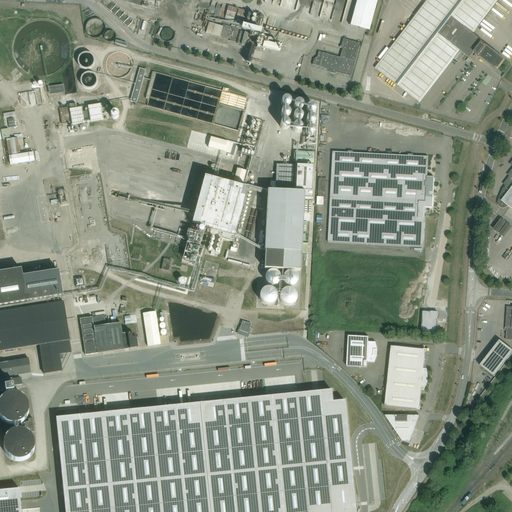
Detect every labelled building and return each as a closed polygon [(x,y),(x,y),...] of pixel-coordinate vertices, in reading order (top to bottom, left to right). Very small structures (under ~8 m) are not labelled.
[(357,0),(350,26),(369,31),(376,2),(369,0),(357,0)] [(472,34),(498,0),(427,0),(375,68),(419,102),(459,50),(470,58),(473,53),(495,69),(496,68),(497,69),(504,60),(482,42),(483,41),(472,34)] [(105,29),(105,28),(105,27),(105,26),(105,25),(104,25),(104,24),(104,23),(103,23),(103,22),(102,21),(101,20),(100,20),(99,19),(97,18),(96,18),(95,18),(94,18),(93,19),(92,19),(91,19),(90,19),(89,20),(88,21),(87,22),(87,23),(86,24),(85,25),(85,26),(85,27),(85,28),(85,29),(85,30),(85,31),(86,32),(86,33),(87,34),(87,35),(88,35),(89,36),(89,37),(91,37),(91,38),(92,38),(93,38),(94,38),(95,38),(96,38),(97,38),(98,38),(99,38),(100,37),(101,37),(101,36),(102,35),(103,35),(103,34),(104,33),(104,32),(105,31),(105,30),(105,29)] [(222,27),(215,25),(209,23),(206,33),(212,34),(229,39),(229,41),(235,43),(239,29),(223,25),(222,27)] [(264,32),(245,27),(244,31),(263,36),(264,32)] [(162,32),(161,33),(161,34),(161,36),(161,37),(162,38),(162,39),(163,40),(164,41),(165,41),(167,42),(168,42),(169,42),(170,41),(171,41),(172,40),(173,39),(174,38),(174,37),(175,35),(174,34),(174,33),(174,32),(173,31),(172,30),(171,29),(170,28),(169,28),(168,28),(166,28),(165,28),(164,29),(163,30),(162,31),(162,32)] [(115,37),(115,36),(115,35),(115,34),(114,33),(114,32),(113,32),(113,31),(112,31),(111,31),(110,31),(109,31),(108,31),(107,31),(106,32),(105,33),(105,34),(104,34),(104,35),(104,36),(104,37),(104,38),(104,39),(105,39),(105,40),(106,41),(107,41),(107,42),(108,42),(109,42),(110,42),(111,42),(112,42),(113,41),(114,40),(115,39),(115,38),(115,37)] [(350,76),(359,43),(343,38),(341,46),(342,46),(342,48),(340,55),(339,57),(318,51),(316,59),(313,58),(312,65),(331,70),(330,73),(335,74),(335,71),(343,73),(343,74),(350,76)] [(282,45),(276,43),(275,44),(265,41),(263,47),(280,52),(282,45)] [(139,68),(130,101),(136,103),(145,70),(139,68)] [(87,77),(86,77),(85,78),(84,78),(83,78),(83,79),(82,80),(81,81),(81,82),(81,83),(81,84),(81,85),(81,86),(81,87),(82,88),(83,89),(84,90),(85,90),(86,90),(87,91),(88,91),(89,90),(90,90),(91,90),(92,89),(92,88),(93,88),(93,87),(94,86),(94,85),(94,84),(94,83),(94,82),(94,81),(93,81),(93,80),(92,79),(91,78),(90,78),(89,77),(88,77),(87,77)] [(33,81),(27,82),(28,88),(34,87),(33,86),(40,85),(40,86),(44,86),(43,80),(39,80),(40,81),(33,82),(33,81)] [(102,81),(101,82),(100,82),(99,82),(98,83),(97,83),(97,84),(96,85),(96,86),(95,87),(95,88),(95,89),(95,90),(96,90),(96,91),(97,92),(97,93),(98,93),(98,94),(99,94),(100,95),(101,95),(102,95),(103,95),(104,95),(105,94),(106,93),(107,93),(107,92),(108,92),(108,91),(108,90),(109,90),(109,89),(109,88),(109,87),(108,86),(108,85),(107,84),(107,83),(106,83),(105,82),(104,82),(103,81),(102,81)] [(63,85),(62,85),(49,87),(50,95),(64,93),(63,85)] [(125,91),(124,89),(124,87),(123,87),(122,86),(121,85),(119,85),(118,85),(117,85),(115,86),(114,86),(114,87),(113,88),(113,91),(113,92),(113,93),(114,95),(116,96),(117,97),(118,97),(119,97),(121,96),(122,96),(123,95),(124,94),(124,93),(124,92),(125,91)] [(87,106),(81,107),(76,108),(75,104),(68,105),(69,107),(59,108),(61,124),(71,122),(71,125),(84,123),(84,122),(90,121),(90,122),(103,120),(100,104),(87,106)] [(8,129),(0,130),(2,138),(9,137),(8,129)] [(194,132),(191,141),(230,152),(232,142),(194,132)] [(17,138),(6,140),(10,164),(34,161),(33,152),(20,154),(17,138)] [(293,151),(293,162),(313,163),(314,152),(293,151)] [(428,161),(424,161),(425,157),(333,152),(330,197),(328,243),(423,248),(425,208),(432,208),(433,198),(434,177),(427,177),(428,161)] [(511,161),(511,162),(511,161),(511,169),(508,175),(510,176),(504,184),(505,185),(502,189),(498,200),(498,201),(497,201),(497,202),(497,203),(497,204),(498,204),(498,205),(498,206),(499,206),(499,207),(500,207),(501,208),(502,208),(503,208),(504,208),(505,208),(506,207),(507,206),(507,205),(511,208),(511,161)] [(276,164),(275,190),(293,191),(303,191),(310,191),(311,166),(295,165),(276,164)] [(235,168),(231,183),(240,185),(241,181),(244,182),(247,171),(235,168)] [(234,234),(247,188),(204,177),(192,223),(211,228),(209,235),(215,237),(210,254),(214,255),(219,238),(232,242),(234,234)] [(264,244),(263,268),(299,270),(301,244),(303,199),(310,200),(311,191),(310,191),(303,191),(303,192),(267,190),(264,244)] [(501,222),(493,232),(504,241),(508,236),(506,234),(510,229),(501,222)] [(168,271),(171,260),(163,258),(161,269),(168,271)] [(0,305),(62,295),(58,270),(22,276),(21,269),(0,272),(0,305)] [(279,278),(279,277),(279,276),(279,275),(279,274),(278,273),(278,272),(277,272),(277,271),(276,271),(275,270),(274,270),(273,270),(272,270),(271,270),(270,270),(269,270),(268,271),(267,271),(267,272),(266,272),(266,273),(265,274),(265,275),(264,276),(264,277),(264,278),(265,279),(265,280),(265,281),(266,282),(267,283),(268,284),(269,284),(270,285),(271,285),(272,285),(273,285),(274,285),(274,284),(275,284),(276,284),(276,283),(277,283),(278,282),(278,281),(279,280),(279,279),(279,278)] [(297,279),(297,278),(297,277),(297,276),(296,275),(296,274),(295,273),(294,272),(293,271),(292,271),(291,271),(290,271),(289,271),(288,271),(287,271),(286,271),(285,272),(284,272),(284,273),(283,274),(283,275),(282,275),(282,276),(282,277),(282,278),(282,279),(282,280),(282,281),(283,282),(284,283),(284,284),(285,284),(286,285),(287,285),(288,286),(289,286),(290,286),(291,285),(292,285),(293,285),(294,284),(295,283),(296,282),(296,281),(297,280),(297,279)] [(82,277),(74,279),(76,289),(84,288),(82,277)] [(261,294),(260,296),(261,297),(261,299),(262,300),(263,302),(264,303),(265,304),(267,304),(268,304),(270,304),(272,304),(273,304),(275,303),(276,302),(277,300),(278,299),(278,297),(278,296),(278,294),(278,292),(277,291),(276,290),(275,288),(273,288),(272,287),(270,287),(268,287),(267,287),(265,288),(264,288),(263,290),(262,291),(261,292),(261,294)] [(280,295),(280,297),(280,298),(281,300),(282,301),(283,303),(284,304),(285,305),(287,305),(288,306),(290,306),(292,305),(293,305),(295,304),(296,303),(297,301),(298,300),(298,298),(298,297),(298,295),(298,293),(297,292),(296,291),(295,289),(293,289),(292,288),(290,288),(288,288),(287,288),(285,289),(284,290),(283,291),(282,292),(281,293),(280,295)] [(0,351),(39,345),(44,374),(62,371),(60,359),(63,359),(62,354),(70,352),(68,340),(69,340),(63,301),(27,307),(0,311),(0,351)] [(436,333),(437,322),(438,312),(422,311),(421,332),(436,333)] [(155,312),(142,313),(147,346),(160,344),(155,312)] [(79,319),(81,328),(85,355),(124,349),(122,334),(120,322),(108,324),(107,315),(79,319)] [(248,336),(251,324),(242,321),(239,333),(248,336)] [(138,347),(136,337),(133,338),(132,334),(128,334),(128,333),(122,334),(124,349),(138,347)] [(348,336),(347,351),(376,353),(376,351),(378,350),(376,342),(368,342),(369,337),(348,336)] [(511,350),(499,341),(480,366),(494,377),(511,353),(511,350)] [(428,380),(426,370),(424,369),(426,350),(391,346),(388,376),(428,380)] [(374,363),(377,355),(376,355),(376,353),(347,351),(346,366),(367,367),(367,362),(374,363)] [(0,377),(18,375),(30,373),(28,358),(0,362),(0,377)] [(424,390),(426,384),(427,382),(428,380),(388,376),(385,406),(419,410),(422,390),(424,390)] [(28,407),(28,406),(27,405),(27,404),(26,402),(26,401),(25,400),(24,399),(23,398),(22,397),(21,397),(20,396),(18,395),(17,395),(16,394),(15,394),(14,394),(12,394),(12,392),(13,392),(12,386),(21,384),(20,378),(0,380),(0,387),(4,387),(5,393),(8,393),(9,395),(8,395),(7,395),(6,396),(4,396),(4,397),(3,397),(2,398),(1,399),(0,400),(0,418),(0,419),(1,420),(2,420),(3,421),(4,422),(5,423),(6,423),(6,424),(8,424),(9,424),(10,425),(11,425),(12,425),(13,425),(14,431),(13,431),(12,432),(11,432),(10,433),(9,433),(8,434),(8,435),(7,435),(6,436),(6,437),(5,438),(5,439),(4,440),(4,441),(4,442),(3,443),(3,444),(3,445),(3,446),(3,447),(3,449),(4,450),(4,451),(4,452),(5,453),(5,454),(6,454),(6,455),(7,456),(7,457),(8,457),(9,458),(10,458),(10,459),(11,459),(12,460),(13,460),(14,461),(15,461),(16,461),(17,461),(18,461),(20,461),(21,461),(22,461),(23,460),(24,460),(25,460),(26,459),(27,459),(27,458),(28,458),(29,457),(30,456),(31,455),(31,454),(32,453),(32,452),(33,452),(33,451),(33,450),(34,449),(34,448),(34,447),(34,446),(34,445),(34,444),(34,443),(33,442),(33,441),(33,440),(33,439),(32,439),(32,438),(31,437),(31,436),(30,435),(29,434),(28,434),(27,433),(26,432),(24,431),(23,431),(22,431),(21,431),(20,430),(18,430),(17,424),(18,424),(20,423),(21,422),(22,422),(23,421),(24,420),(25,419),(26,417),(27,416),(27,415),(28,413),(28,412),(28,411),(28,410),(28,409),(28,408),(28,407)] [(331,390),(56,418),(65,511),(355,511),(344,400),(332,402),(331,390)] [(409,443),(419,416),(385,415),(385,416),(402,441),(409,443)] [(32,418),(31,418),(27,419),(27,422),(23,422),(24,425),(23,425),(23,427),(24,427),(24,430),(29,429),(29,432),(34,432),(32,418)] [(21,511),(20,489),(0,490),(0,511),(21,511)]
